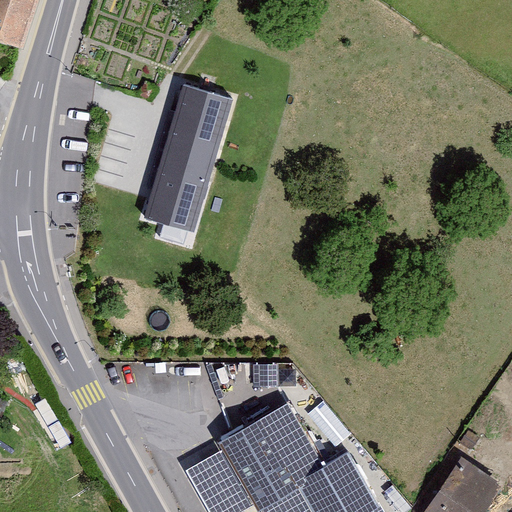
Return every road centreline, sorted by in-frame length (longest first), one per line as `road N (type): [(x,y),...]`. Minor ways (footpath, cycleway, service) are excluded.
road 1 (secondary): [(35,288),(149,511)]
road 2 (secondary): [(20,221),(26,139),(63,0)]
